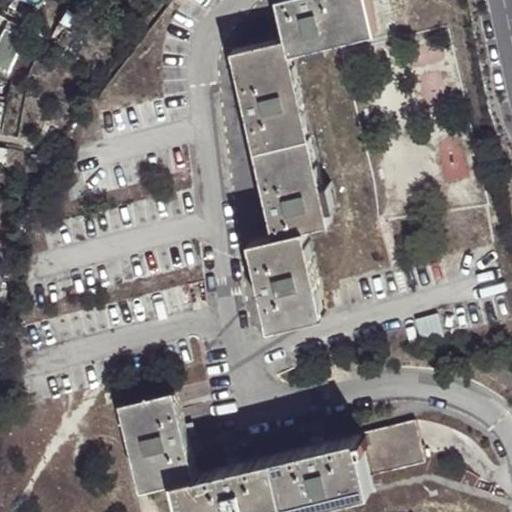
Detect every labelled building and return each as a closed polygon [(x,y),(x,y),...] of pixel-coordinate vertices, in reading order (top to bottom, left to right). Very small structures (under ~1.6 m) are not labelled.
[(279,0),(289,36),(292,50),(376,30),(368,0),(279,0)] [(116,22),(126,26),(134,10),(123,5),(116,22)] [(29,43),(9,31),(0,48),(0,71),(10,77),(29,43)] [(257,140),(310,128),(292,50),(289,36),(235,48),(257,140)] [(0,134),(4,135),(9,106),(0,104),(0,134)] [(279,232),(308,225),(332,220),(310,128),(257,140),(279,232)] [(308,225),(279,232),(254,238),(274,323),(328,310),(308,225)] [(0,287),(2,278),(11,280),(14,268),(4,266),(5,262),(0,260),(0,287)] [(192,475),(191,472),(173,390),(125,401),(144,485),(178,477),(192,475)] [(299,448),(311,502),(375,487),(372,473),(424,461),(416,422),(299,448)] [(265,511),(311,502),(299,448),(191,472),(192,475),(178,477),(186,511),(265,511)]
